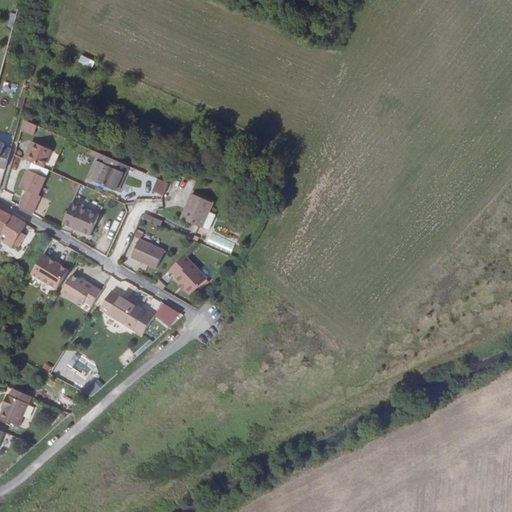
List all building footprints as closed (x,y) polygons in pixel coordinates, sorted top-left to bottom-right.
[(80,57),(78,63),(92,68),(95,62),(80,57)] [(32,135),(35,128),(22,122),(20,130),(32,135)] [(34,145),(30,144),(23,160),(27,162),(34,145)] [(42,168),(49,152),(34,145),(27,162),(31,164),(42,168)] [(0,170),(4,172),(9,155),(9,153),(1,151),(1,148),(0,147),(0,170)] [(120,185),(122,185),(130,168),(113,161),(109,170),(96,164),(88,182),(116,194),(120,185)] [(45,180),(49,171),(42,168),(31,164),(28,171),(45,180)] [(30,196),(23,209),(33,215),(40,198),(38,196),(45,180),(28,171),(21,189),(28,192),(26,194),(30,196)] [(163,195),(168,182),(157,178),(152,190),(163,195)] [(208,214),(201,211),(206,201),(185,192),(180,201),(184,203),(177,218),(202,228),(208,214)] [(180,201),(173,217),(177,218),(184,203),(180,201)] [(99,216),(73,203),(63,224),(89,237),(99,216)] [(0,209),(0,240),(7,244),(9,242),(16,230),(21,221),(0,209)] [(13,244),(20,232),(16,230),(9,242),(13,244)] [(156,269),(164,252),(139,240),(131,257),(156,269)] [(211,274),(189,251),(168,271),(173,275),(171,278),(178,284),(181,288),(188,295),(211,274)] [(30,273),(56,289),(67,270),(41,254),(30,273)] [(86,299),(92,304),(101,288),(72,271),(61,290),(83,304),(86,299)] [(141,335),(153,317),(109,291),(98,308),(141,335)] [(170,326),(179,312),(162,302),(153,316),(170,326)] [(95,393),(103,385),(97,379),(89,388),(95,393)] [(0,410),(0,412),(19,421),(31,391),(12,383),(9,390),(7,389),(3,399),(5,400),(0,410)]
